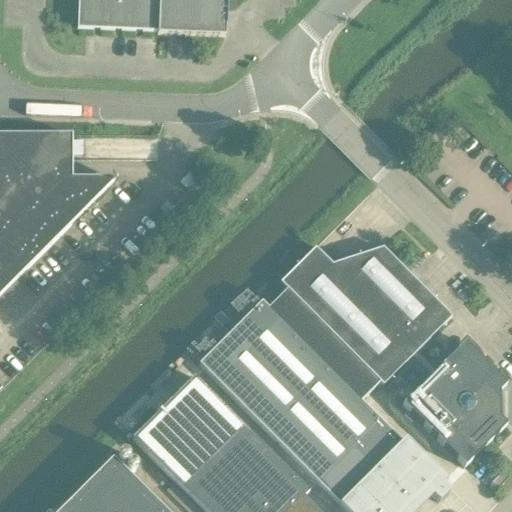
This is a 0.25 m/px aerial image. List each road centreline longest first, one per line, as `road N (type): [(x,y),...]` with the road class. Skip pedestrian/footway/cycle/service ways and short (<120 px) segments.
road 1 (unclassified): [(511,299),(278,66)]
road 2 (unclassified): [(261,83),(204,111),(15,102),(0,94)]
